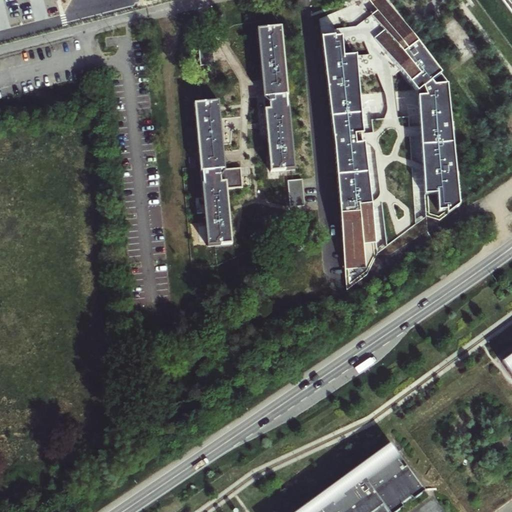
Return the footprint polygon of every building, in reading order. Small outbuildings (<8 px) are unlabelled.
[(511,0),(502,0),(511,13),(511,0)] [(289,95),(283,28),(260,30),(273,172),(296,170),(291,115),(307,113),(306,103),(305,94),(289,95)] [(195,104),(208,244),(208,246),(232,243),(227,189),(243,187),(242,175),(241,168),(225,170),(219,101),(195,104)] [(132,178),(142,329),(167,327),(157,177),(132,178)] [(287,184),(273,185),(274,199),(289,198),(287,184)] [(280,226),(266,227),(267,240),(281,239),(280,226)] [(218,266),(217,254),(202,255),(204,268),(218,266)] [(390,444),(296,511),(372,511),(383,505),(388,511),(395,511),(403,507),(400,504),(411,497),(413,500),(424,491),(406,466),(403,468),(397,460),(400,458),(390,444)]
